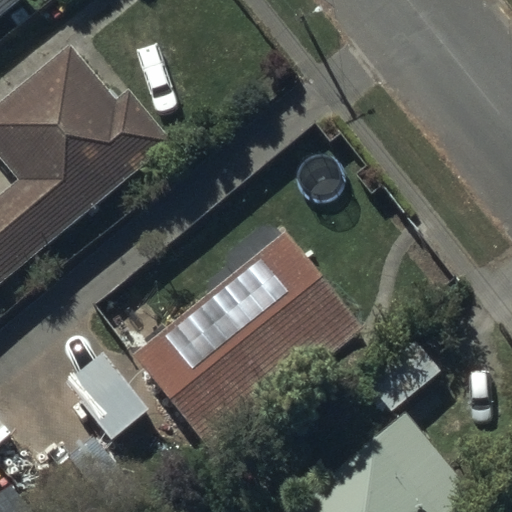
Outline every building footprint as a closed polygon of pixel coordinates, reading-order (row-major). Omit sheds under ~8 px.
[(0,0),(0,26),(33,0),(0,0)] [(78,50),(73,54),(0,114),(0,162),(20,187),(0,203),(0,296),(176,151),(132,98),(119,110),(105,92),(109,89),(78,50)] [(369,336),(290,239),(135,362),(214,460),(369,336)] [(151,416),(106,358),(67,389),(113,447),(151,416)] [(483,511),(409,420),(300,511),(483,511)] [(32,511),(14,490),(0,501),(0,511),(32,511)]
